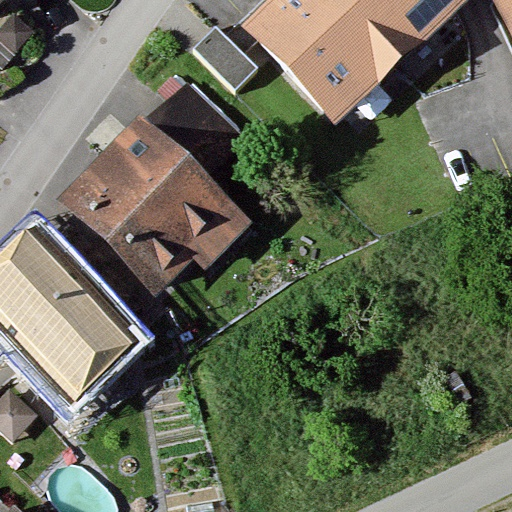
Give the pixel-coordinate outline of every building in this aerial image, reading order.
[(459,0),(285,0),(251,33),(337,123),(463,4),(459,0)] [(511,0),(498,0),(511,32),(511,0)] [(228,14),(199,41),(239,85),(269,59),(228,14)] [(140,127),(56,215),(152,307),(236,219),(140,127)] [(123,357),(18,244),(0,260),(0,354),(58,417),(123,357)]
